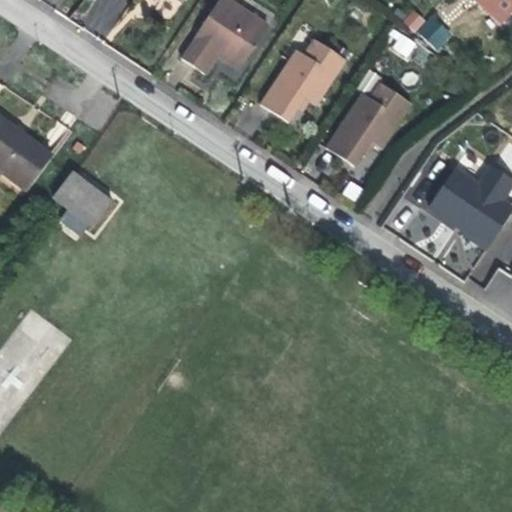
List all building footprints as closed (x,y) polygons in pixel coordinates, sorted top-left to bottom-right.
[(229,0),(221,0),(183,60),(205,74),(218,55),(240,68),(268,25),(229,0)] [(415,32),(424,18),(410,10),(402,23),(415,32)] [(435,15),(416,29),(434,51),(452,37),(435,15)] [(385,48),(408,60),(417,43),(394,31),(385,48)] [(294,51),(260,104),(287,122),(305,96),(318,104),(346,63),(312,41),(302,56),(294,51)] [(361,95),(326,148),(355,167),(372,140),(385,149),(412,107),(378,85),(368,100),(361,95)] [(0,120),(0,171),(1,172),(27,191),(52,158),(0,120)] [(77,143),(72,149),(80,154),(85,148),(77,143)] [(451,167),(426,207),(462,229),(460,235),(483,249),(511,205),(503,200),(511,185),(511,176),(490,164),(477,183),(451,167)] [(71,173),(52,199),(93,229),(112,203),(71,173)]
